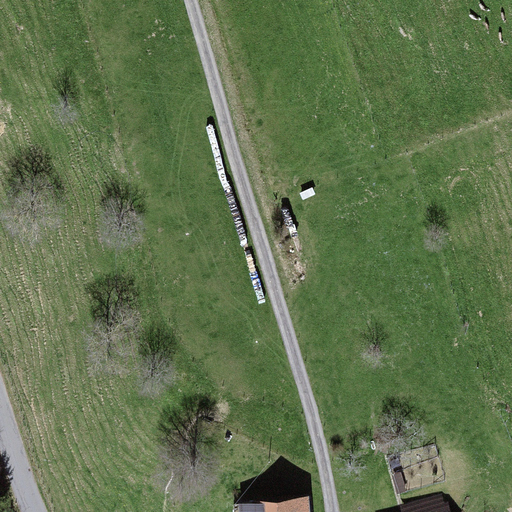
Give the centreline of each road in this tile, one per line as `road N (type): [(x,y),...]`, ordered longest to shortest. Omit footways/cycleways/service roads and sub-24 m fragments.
road 1 (unclassified): [(191,0),(334,511)]
road 2 (unclassified): [(0,395),(39,511)]
